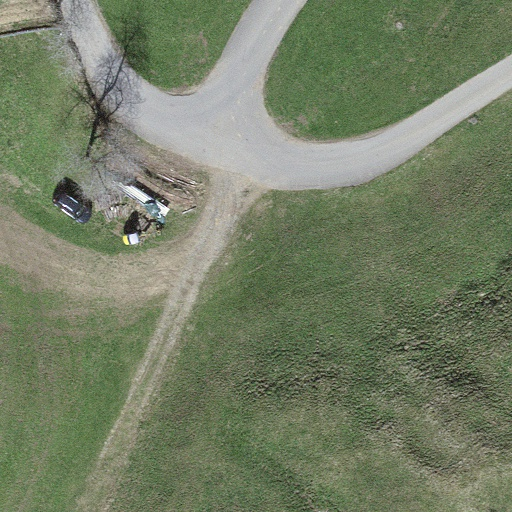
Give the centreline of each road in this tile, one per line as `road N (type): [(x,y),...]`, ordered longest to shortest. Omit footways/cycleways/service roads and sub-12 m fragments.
road 1 (track): [(511,75),(372,160),(316,161),(232,139)]
road 2 (residential): [(232,139),(268,32),(294,0)]
